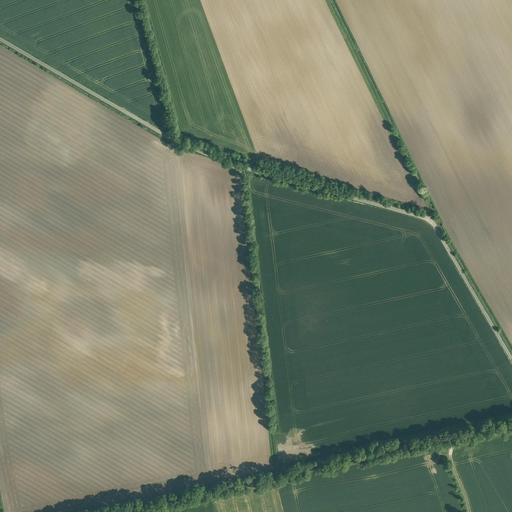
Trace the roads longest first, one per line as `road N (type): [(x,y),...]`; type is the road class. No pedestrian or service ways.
road 1 (unclassified): [(0,38),(204,155),(432,221),(511,358)]
road 2 (track): [(511,421),(108,511)]
road 3 (track): [(464,511),(452,451),(511,432)]
